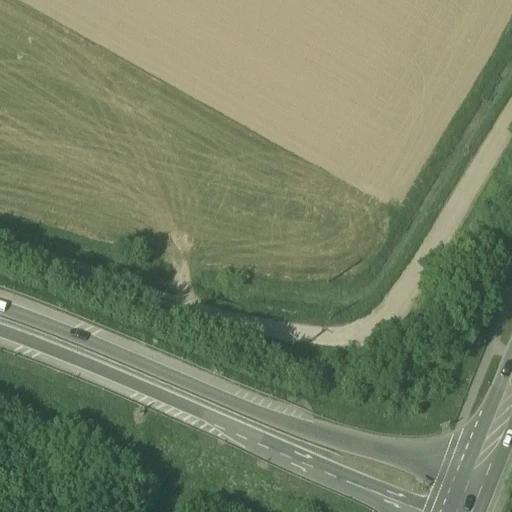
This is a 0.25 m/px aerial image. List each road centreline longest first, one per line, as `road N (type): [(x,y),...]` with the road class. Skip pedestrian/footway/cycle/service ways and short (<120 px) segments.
road 1 (track): [(511,119),(394,307),(342,332),(195,305),(0,241)]
road 2 (motorway): [(475,484),(281,426),(0,313)]
road 3 (motorway): [(0,336),(433,511)]
